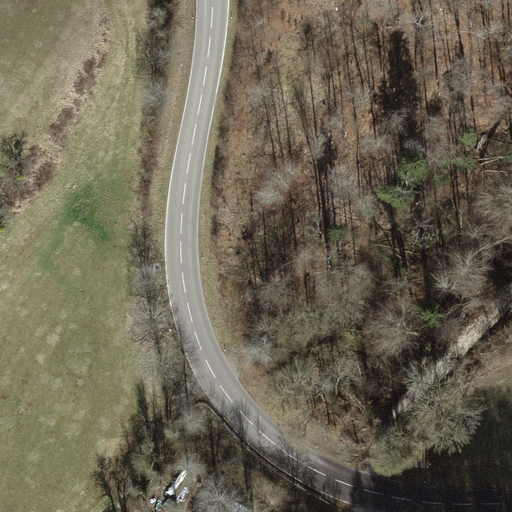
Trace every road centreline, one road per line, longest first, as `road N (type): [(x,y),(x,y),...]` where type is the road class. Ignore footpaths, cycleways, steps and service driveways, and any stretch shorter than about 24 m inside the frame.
road 1 (tertiary): [(214,0),(181,206),(184,287),(210,371),(266,440),(348,489),(474,509),(511,505)]
road 2 (track): [(358,511),(405,411),(511,310)]
